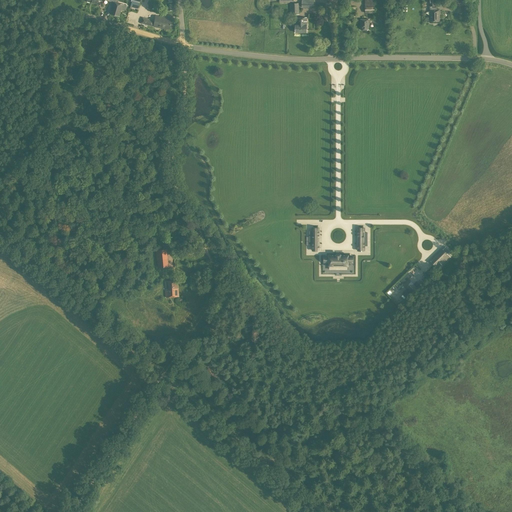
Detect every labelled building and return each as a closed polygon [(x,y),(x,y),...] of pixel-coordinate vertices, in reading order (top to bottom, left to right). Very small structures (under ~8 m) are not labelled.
[(301,0),(302,8),(314,8),(314,0),(301,0)] [(364,0),(365,13),(374,13),(373,0),(364,0)] [(436,0),(429,0),(430,10),(430,21),(439,21),(439,10),(437,10),(436,0)] [(112,2),(109,14),(119,16),(120,9),(124,10),(126,6),(114,3),(112,2)] [(291,15),(299,14),(299,3),(290,3),(291,15)] [(172,15),(162,13),(161,17),(155,16),(153,26),(169,29),(171,19),(172,15)] [(142,17),(140,23),(152,27),(154,21),(142,17)] [(307,18),(295,18),(295,33),(307,32),(307,18)] [(360,19),(360,29),(369,29),(369,19),(360,19)] [(312,237),(312,244),(319,244),(319,228),(312,228),(312,232),(309,232),(309,237),(312,237)] [(358,244),(364,244),(364,241),(367,241),(367,232),(364,232),(364,228),(358,228),(358,244)] [(445,247),(431,261),(435,265),(439,262),(442,264),(450,256),(447,254),(449,252),(445,247)] [(158,267),(168,266),(166,249),(155,250),(156,260),(157,260),(158,267)] [(347,256),(340,256),(340,255),(336,255),(336,256),(329,256),(329,257),(324,257),(324,263),(329,263),(329,266),(347,266),(347,263),(352,263),(352,257),(347,257),(347,256)] [(165,281),(166,297),(178,296),(177,281),(165,281)]
